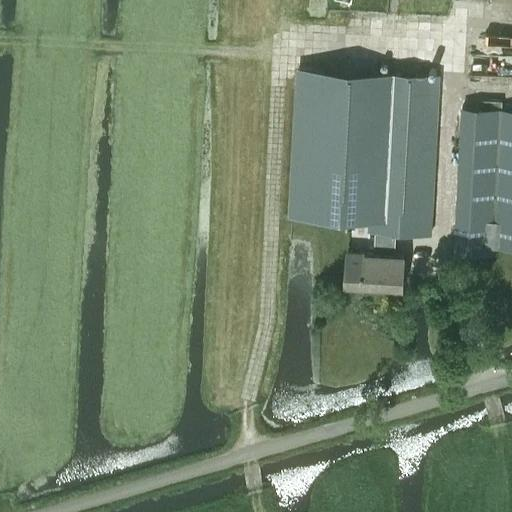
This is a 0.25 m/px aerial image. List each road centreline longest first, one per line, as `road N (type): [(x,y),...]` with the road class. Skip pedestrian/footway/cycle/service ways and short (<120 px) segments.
road 1 (track): [(0,36),(276,52),(266,320),(246,393),(260,511)]
road 2 (unclassified): [(52,511),(511,376)]
